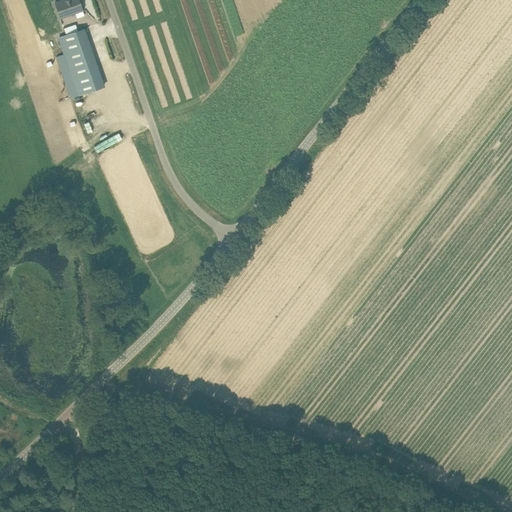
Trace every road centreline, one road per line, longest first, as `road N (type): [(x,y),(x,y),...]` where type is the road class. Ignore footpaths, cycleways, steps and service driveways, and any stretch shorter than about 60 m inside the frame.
road 1 (unclassified): [(233,237),(419,0)]
road 2 (unclassified): [(233,237),(197,210),(172,176),(108,0)]
road 3 (unclassified): [(64,417),(233,237)]
